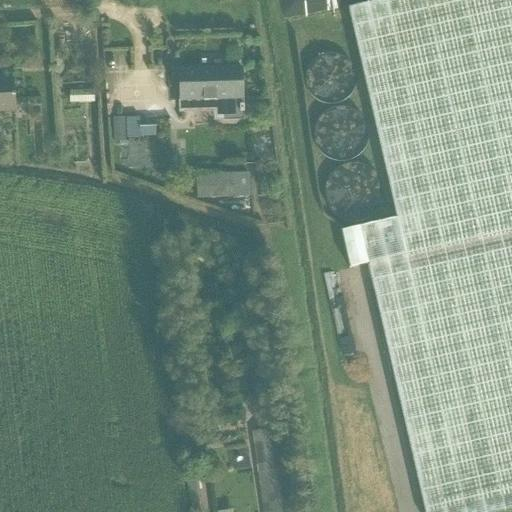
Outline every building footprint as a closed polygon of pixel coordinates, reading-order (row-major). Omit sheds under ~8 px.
[(299,0),(300,9),(317,8),(316,0),(299,0)] [(511,0),(382,0),(348,8),(397,219),(341,231),(349,268),(367,264),(423,511),(499,511),(511,509),(511,0)] [(180,102),(221,101),(221,119),(242,118),(241,69),(179,71),(180,102)] [(0,113),(16,113),(13,81),(0,81),(0,113)] [(57,93),(56,104),(82,107),(83,95),(57,93)] [(139,121),(139,119),(127,119),(128,140),(140,140),(140,137),(156,136),(155,120),(139,121)] [(170,161),(169,149),(125,151),(125,163),(170,161)] [(232,175),(196,176),(197,199),(232,198),(232,175)] [(297,511),(285,429),(253,433),(263,511),(297,511)]
